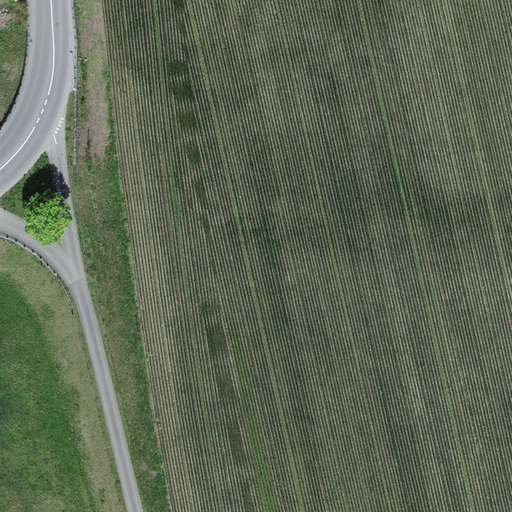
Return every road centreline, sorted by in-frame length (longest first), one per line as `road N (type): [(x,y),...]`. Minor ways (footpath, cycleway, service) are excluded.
road 1 (unclassified): [(77,272),(133,511)]
road 2 (unclassified): [(42,105),(77,272)]
